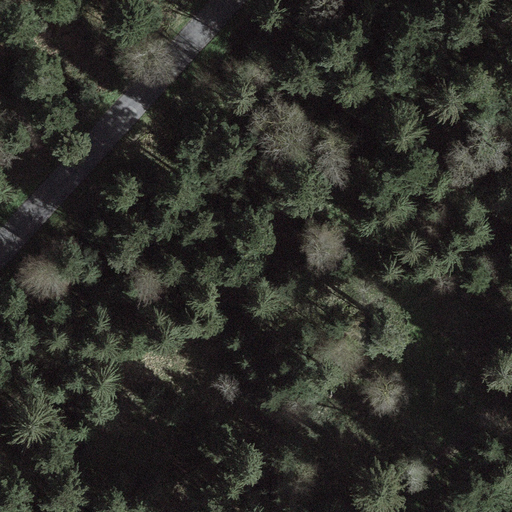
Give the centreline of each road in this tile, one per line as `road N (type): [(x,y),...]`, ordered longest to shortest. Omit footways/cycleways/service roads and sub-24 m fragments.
road 1 (unclassified): [(0,252),(229,0)]
road 2 (track): [(511,386),(393,511)]
